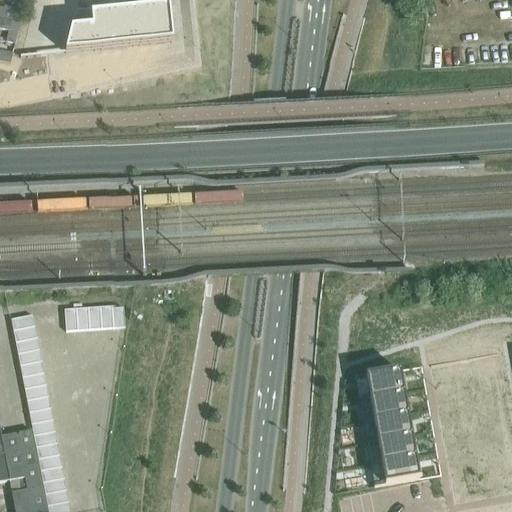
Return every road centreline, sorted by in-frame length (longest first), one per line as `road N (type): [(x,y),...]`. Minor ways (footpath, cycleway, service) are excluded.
road 1 (secondary): [(287,0),(223,511)]
road 2 (secondary): [(256,511),(317,0)]
road 3 (residential): [(0,92),(184,55),(179,0)]
